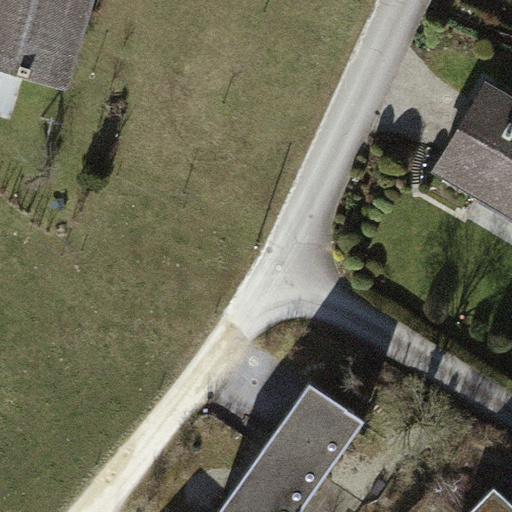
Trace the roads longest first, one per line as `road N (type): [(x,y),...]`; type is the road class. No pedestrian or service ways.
road 1 (residential): [(285,274),(408,0)]
road 2 (residential): [(101,511),(285,274)]
road 3 (residential): [(285,274),(511,410)]
